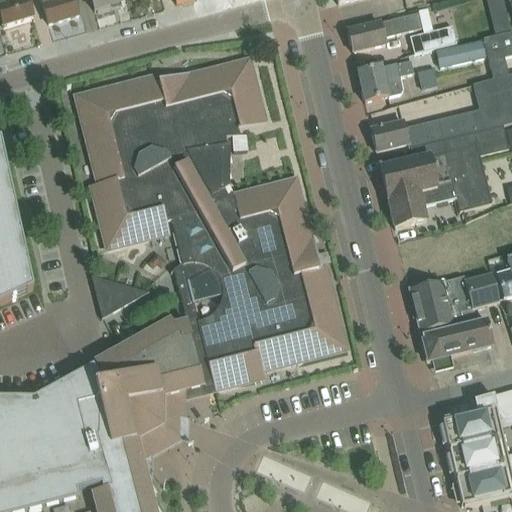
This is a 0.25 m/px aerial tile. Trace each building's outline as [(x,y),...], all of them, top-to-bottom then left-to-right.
[(0,0),(0,19),(3,28),(33,19),(26,0),(0,0)] [(42,0),(44,7),(43,7),(42,8),(48,27),(78,18),(73,0),(42,0)] [(89,0),(94,14),(111,9),(110,7),(119,4),(120,6),(121,6),(119,0),(89,0)] [(501,0),(484,0),(494,39),(510,35),(501,0)] [(418,16),(367,29),(347,33),(353,56),(385,48),(383,42),(422,33),(418,16)] [(414,57),(445,48),(453,46),(450,31),(440,33),(440,31),(409,39),(414,57)] [(483,41),(493,82),(508,78),(504,61),(511,58),(511,39),(511,35),(510,35),(494,39),(483,41)] [(480,45),(433,56),(436,71),(483,61),(480,45)] [(205,346),(212,374),(209,374),(214,393),(214,394),(216,393),(264,381),(262,374),(347,352),(330,289),(323,291),(295,182),(232,198),(233,199),(228,201),(222,188),(227,187),(222,172),(226,171),(223,156),(227,156),(225,140),(241,140),(241,139),(239,139),(238,133),(265,126),(249,63),(140,90),(138,83),(75,99),(97,188),(90,190),(106,253),(169,237),(167,225),(171,224),(182,267),(178,269),(174,272),(170,276),(171,276),(173,274),(187,326),(193,349),(198,348),(205,346)] [(357,76),(364,106),(388,100),(387,99),(400,96),(403,93),(399,79),(413,76),(410,63),(357,76)] [(511,126),(511,77),(508,78),(493,82),(490,82),(471,87),(477,113),(404,131),(403,125),(371,133),(376,156),(407,148),(408,152),(420,149),(503,129),(511,126)] [(438,108),(434,95),(412,103),(416,115),(438,108)] [(84,227),(71,120),(52,123),(65,229),(84,227)] [(509,153),(503,129),(420,149),(423,161),(380,171),(394,232),(426,224),(422,211),(455,203),(458,217),(491,207),(479,160),(509,153)] [(241,140),(232,140),(233,156),(247,155),(246,140),(241,140)] [(0,307),(11,302),(32,293),(0,145),(0,307)] [(157,257),(147,267),(152,272),(156,268),(162,262),(157,257)] [(511,258),(506,260),(510,275),(496,279),(503,302),(502,302),(503,302),(511,299),(511,258)] [(409,293),(415,314),(496,294),(491,276),(469,282),(469,278),(409,293)] [(101,320),(138,300),(136,293),(91,280),(101,320)] [(496,294),(415,314),(420,336),(475,322),(473,313),(499,306),(496,294)] [(486,323),(421,340),(427,366),(493,349),(486,323)] [(0,511),(35,511),(78,501),(76,493),(100,487),(102,493),(93,495),(94,498),(91,499),(97,509),(97,511),(150,511),(142,485),(136,465),(181,439),(182,401),(182,386),(200,382),(202,387),(203,387),(197,364),(190,366),(186,351),(193,349),(187,326),(182,327),(175,330),(171,324),(107,360),(94,367),(103,383),(91,386),(86,377),(85,377),(86,379),(75,386),(73,384),(72,385),(76,390),(33,401),(0,400),(0,511)] [(511,425),(505,397),(493,400),(500,428),(511,425)] [(476,415),(447,422),(468,511),(511,500),(511,457),(507,458),(500,428),(493,400),(473,404),(476,415)]
